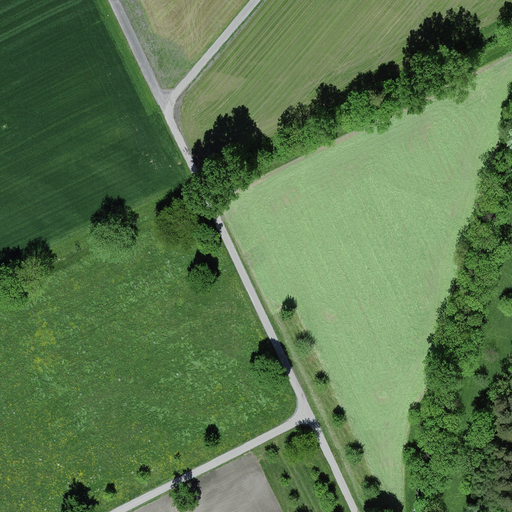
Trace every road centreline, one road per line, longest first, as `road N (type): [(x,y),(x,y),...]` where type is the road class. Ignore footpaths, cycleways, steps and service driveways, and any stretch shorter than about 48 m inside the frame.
road 1 (track): [(358,511),(114,0)]
road 2 (track): [(119,511),(313,414)]
